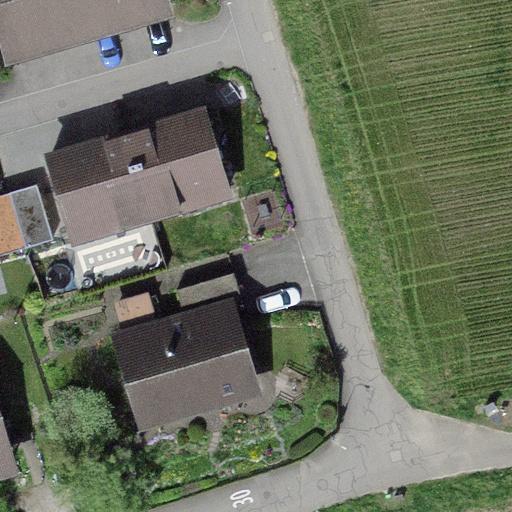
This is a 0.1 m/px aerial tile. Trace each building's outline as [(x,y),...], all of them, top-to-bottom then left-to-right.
[(176,0),(2,0),(20,59),(180,11),(176,0)] [(125,134),(151,217),(233,192),(207,109),(125,134)] [(151,217),(125,134),(44,159),(70,242),(151,217)] [(38,185),(9,193),(25,249),(54,241),(38,185)] [(240,309),(136,341),(162,426),(266,395),(240,309)] [(3,382),(0,382),(0,483),(31,474),(3,382)]
